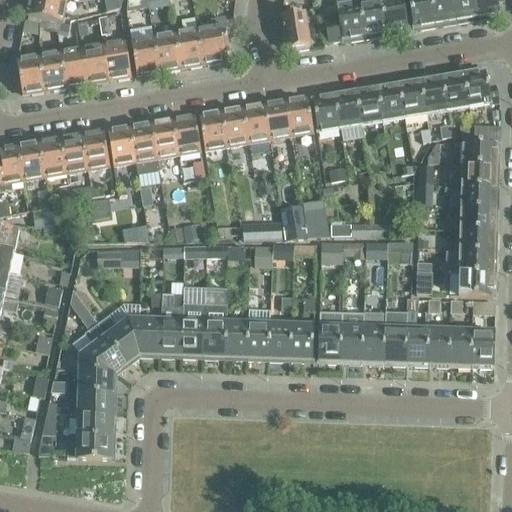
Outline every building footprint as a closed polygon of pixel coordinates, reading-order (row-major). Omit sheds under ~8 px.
[(45,22),(56,25),(61,26),(65,5),(40,0),(31,0),(30,6),(28,6),(26,16),(28,17),(28,19),(45,22)] [(103,0),(106,14),(121,11),(123,0),(103,0)] [(138,0),(128,2),(127,11),(148,7),(146,0),(138,0)] [(401,36),(401,33),(408,31),(403,0),(391,0),(381,2),(387,38),(401,36)] [(429,0),(408,0),(413,31),(421,30),(421,32),(435,30),(429,0)] [(451,0),(429,0),(435,30),(436,30),(436,27),(440,26),(442,26),(443,29),(456,27),(451,0)] [(474,0),(451,0),(456,27),(471,24),(471,21),(477,20),(474,0)] [(497,0),(498,0),(474,0),(477,20),(478,23),(493,21),(493,18),(500,17),(497,3),(498,3),(497,0)] [(387,38),(381,2),(359,5),(365,42),(380,39),(379,36),(386,35),(386,38),(387,38)] [(323,19),(328,46),(342,42),(350,41),(351,44),(365,42),(359,5),(337,9),(338,16),(323,19)] [(304,15),(281,19),(287,53),(297,51),(297,53),(308,52),(308,49),(310,49),(306,26),(308,23),(308,20),(305,18),(304,15)] [(101,39),(105,38),(111,37),(107,19),(96,22),(101,39)] [(57,33),(56,25),(45,22),(43,30),(57,33)] [(213,31),(196,33),(202,67),(207,66),(207,68),(220,66),(220,64),(225,63),(223,53),(228,52),(223,22),(211,24),(213,31)] [(25,23),(21,42),(39,46),(39,26),(25,23)] [(56,25),(57,33),(57,37),(67,40),(69,27),(61,26),(56,25)] [(87,36),(86,25),(77,27),(79,37),(87,36)] [(196,33),(174,37),(180,71),(189,69),(190,71),(201,70),(201,67),(202,67),(196,33)] [(174,37),(153,40),(158,74),(167,73),(168,75),(179,73),(179,71),(180,71),(174,37)] [(153,40),(131,44),(136,78),(146,76),(146,79),(157,77),(157,74),(158,74),(153,40)] [(124,46),(102,49),(108,83),(117,82),(117,84),(128,82),(128,80),(129,79),(124,46)] [(95,85),(96,87),(107,85),(106,83),(108,83),(102,49),(81,53),(87,87),(95,85)] [(81,53),(60,57),(65,90),(74,89),(74,91),(85,89),(85,87),(87,87),(81,53)] [(60,57),(38,61),(44,94),(52,92),(52,94),(64,92),(63,90),(65,90),(60,57)] [(16,64),(21,97),(31,96),(31,98),(42,95),(42,94),(44,94),(38,61),(16,64)] [(478,73),(464,75),(470,112),(499,107),(496,89),(489,90),(489,87),(488,87),(485,74),(478,75),(478,73)] [(456,76),(442,79),(448,115),(470,112),(464,75),(462,75),(463,78),(457,79),(456,76)] [(420,82),(420,85),(425,113),(426,118),(448,115),(442,79),(441,79),(442,81),(435,82),(435,80),(420,82)] [(413,83),(398,86),(403,113),(404,122),(426,118),(425,113),(420,85),(414,86),(413,83)] [(376,89),(380,113),(383,125),(404,122),(403,113),(398,86),(384,88),(385,90),(378,91),(378,89),(376,89)] [(356,95),(356,93),(355,93),(359,113),(362,129),(383,125),(380,113),(376,89),(363,92),(363,94),(356,95)] [(334,96),(336,113),(340,132),(362,129),(359,113),(355,93),(341,95),(341,98),(335,99),(334,96)] [(313,102),(318,135),(328,134),(329,140),(341,138),(340,132),(336,113),(334,96),(319,98),(320,101),(313,102)] [(287,104),(287,107),(288,113),(292,140),(314,136),(308,103),(299,105),(299,102),(287,104)] [(266,110),(266,113),(270,143),(271,143),(292,140),(288,113),(287,107),(277,108),(277,106),(266,108),(266,110)] [(244,111),(244,113),(249,147),(251,147),(253,158),(272,155),(271,143),(270,143),(266,113),(266,110),(255,112),(255,109),(244,111)] [(244,111),(221,115),(227,150),(249,147),(244,113),(244,111)] [(227,150),(221,115),(199,118),(205,154),(227,150)] [(186,120),(174,122),(175,124),(173,125),(178,158),(201,155),(195,121),(186,123),(186,120)] [(164,124),(153,126),(153,128),(151,128),(156,162),(178,158),(173,125),(165,126),(164,124)] [(472,125),(458,127),(461,141),(473,141),(472,125)] [(135,166),(137,177),(158,174),(156,162),(151,128),(143,130),(143,128),(131,130),(131,132),(129,132),(135,166)] [(475,128),(474,141),(500,142),(501,129),(475,128)] [(441,130),(443,142),(453,140),(451,129),(441,130)] [(108,136),(113,169),(135,166),(129,132),(122,133),(121,131),(109,133),(110,136),(108,136)] [(431,143),(429,132),(420,134),(422,145),(431,143)] [(83,140),(82,140),(87,173),(109,170),(104,136),(95,138),(95,136),(83,137),(83,140)] [(62,143),(60,143),(66,177),(87,173),(82,140),(73,141),(73,139),(61,141),(62,143)] [(40,147),(39,147),(45,180),(66,177),(60,143),(52,145),(51,143),(40,145),(40,147)] [(497,146),(464,145),(463,167),(500,168),(500,154),(497,154),(497,146)] [(19,150),(17,151),(23,184),(44,181),(39,147),(30,148),(29,146),(18,148),(19,150)] [(435,147),(428,156),(428,166),(439,166),(440,147),(435,147)] [(0,194),(11,193),(10,186),(23,184),(17,151),(14,151),(14,149),(3,151),(3,153),(0,153),(0,156),(1,164),(0,164),(0,194)] [(204,178),(202,165),(194,167),(196,180),(204,178)] [(500,168),(463,167),(463,189),(500,190),(500,175),(497,175),(497,169),(500,169),(500,168)] [(409,168),(399,170),(400,178),(410,175),(409,168)] [(433,170),(423,170),(421,176),(420,188),(432,188),(433,170)] [(348,183),(345,171),(328,174),(331,186),(348,183)] [(68,188),(60,189),(62,202),(70,200),(68,188)] [(432,206),(432,188),(420,188),(419,206),(432,206)] [(89,189),(80,191),(82,202),(82,203),(91,201),(89,189)] [(500,190),(463,189),(462,211),(499,212),(499,197),(496,197),(496,191),(500,191),(500,190)] [(91,192),(93,200),(104,198),(102,190),(91,192)] [(141,192),(142,195),(145,209),(153,207),(150,190),(141,192)] [(331,190),(322,191),(324,202),(333,200),(331,190)] [(47,193),(39,194),(40,200),(42,212),(50,211),(48,198),(47,193)] [(0,202),(0,220),(12,218),(10,206),(0,202)] [(109,202),(94,205),(88,206),(92,224),(112,220),(109,202)] [(419,210),(419,224),(428,224),(429,210),(419,210)] [(496,213),(499,213),(499,212),(462,211),(461,232),(498,234),(499,219),(496,219),(496,213)] [(302,212),(280,215),(285,242),(307,241),(304,219),(303,215),(302,212)] [(324,212),(303,215),(304,219),(307,241),(329,241),(324,212)] [(35,230),(52,228),(60,226),(58,213),(32,218),(35,230)] [(331,227),(331,241),(352,241),(352,227),(331,227)] [(387,241),(387,239),(387,228),(352,227),(352,241),(387,241)] [(183,230),(185,243),(201,240),(199,228),(183,230)] [(242,228),(217,229),(217,240),(242,240),(242,228)] [(242,240),(242,243),(258,243),(257,228),(242,228),(242,240)] [(0,252),(14,255),(19,233),(0,229),(0,252)] [(173,245),(184,243),(181,230),(170,232),(173,245)] [(461,255),(498,256),(498,255),(494,255),(495,248),(498,248),(498,234),(461,232),(461,255)] [(417,252),(418,252),(427,252),(427,242),(417,242),(417,252)] [(413,246),(388,246),(388,256),(401,256),(401,267),(412,267),(413,246)] [(342,267),(342,259),(342,247),(320,247),(320,267),(342,267)] [(366,247),(342,247),(342,259),(354,259),(354,262),(366,262),(366,247)] [(315,258),(315,249),(302,250),(302,258),(315,258)] [(186,250),(164,250),(164,261),(185,261),(186,250)] [(185,261),(208,261),(208,250),(186,250),(185,261)] [(208,261),(229,262),(229,250),(208,250),(208,261)] [(229,250),(229,262),(247,262),(247,250),(229,250)] [(273,251),(254,250),(253,271),(272,271),(273,251)] [(0,274),(10,277),(14,255),(0,252),(0,274)] [(120,255),(97,256),(98,272),(120,271),(120,255)] [(441,268),(441,276),(460,276),(460,278),(497,279),(497,277),(494,277),(494,272),(494,270),(497,270),(498,256),(461,255),(461,256),(446,255),(445,268),(441,268)] [(140,275),(140,257),(122,258),(123,275),(140,275)] [(418,266),(417,276),(431,276),(432,266),(418,266)] [(0,297),(5,298),(10,277),(0,274),(0,297)] [(62,275),(60,287),(67,289),(70,276),(62,275)] [(497,279),(460,278),(460,298),(493,299),(493,292),(497,292),(497,279)] [(185,288),(184,306),(228,309),(229,291),(185,288)] [(431,288),(417,288),(416,297),(431,297),(431,288)] [(81,376),(117,377),(125,372),(123,370),(127,367),(97,327),(74,293),(71,308),(90,333),(97,328),(106,341),(102,344),(93,332),(87,337),(95,349),(81,359),(81,376)] [(386,332),(372,331),(372,317),(374,317),(375,305),(374,305),(374,294),(365,294),(364,317),(363,365),(372,365),(372,367),(383,368),(383,366),(384,366),(386,332)] [(0,321),(2,313),(16,316),(18,306),(4,303),(5,298),(0,297),(0,321)] [(152,309),(162,310),(163,297),(152,297),(152,309)] [(183,310),(184,309),(184,298),(174,298),(174,310),(183,310)] [(283,314),(293,314),(293,302),(283,302),(283,314)] [(315,315),(316,302),(306,302),(305,314),(315,315)] [(418,303),(412,303),(408,303),(408,315),(418,315),(418,303)] [(440,304),(430,303),(429,315),(439,316),(440,304)] [(463,305),(452,304),(451,316),(462,317),(463,305)] [(474,317),(495,318),(495,306),(474,305),(474,317)] [(183,310),(183,325),(182,359),(184,359),(183,361),(195,362),(196,359),(203,360),(205,310),(184,309),(183,310)] [(205,310),(203,360),(205,360),(205,362),(217,363),(217,360),(226,360),(227,326),(227,310),(205,310)] [(43,324),(55,327),(58,315),(45,312),(43,324)] [(342,330),(343,316),(321,315),(320,329),(319,363),(328,364),(328,366),(339,367),(340,364),(341,364),(342,330)] [(343,316),(342,330),(341,364),(350,365),(349,367),(362,368),(362,365),(363,365),(364,317),(343,316)] [(109,318),(97,327),(127,367),(131,364),(133,366),(141,360),(142,323),(129,323),(118,331),(109,318)] [(386,318),(386,332),(384,366),(393,366),(393,369),(403,369),(403,366),(406,366),(407,333),(395,332),(396,318),(386,318)] [(162,324),(142,323),(141,360),(152,361),(152,357),(160,358),(162,324)] [(182,359),(183,325),(162,324),(160,358),(162,358),(162,360),(174,361),(174,358),(182,359)] [(249,327),(227,326),(226,360),(227,360),(227,363),(239,363),(239,360),(247,361),(249,327)] [(249,327),(247,361),(249,361),(249,364),(261,364),(261,361),(269,362),(271,328),(249,327)] [(292,329),(271,328),(269,362),(271,362),(271,365),(282,365),(282,362),(291,363),(292,329)] [(292,329),(291,363),(293,363),(292,366),(304,366),(304,363),(314,363),(315,329),(292,329)] [(427,370),(427,367),(429,333),(407,333),(406,366),(415,367),(415,369),(427,370)] [(451,334),(429,333),(427,367),(437,367),(437,370),(449,370),(449,368),(450,368),(451,334)] [(471,368),(472,369),(473,335),(451,334),(450,368),(459,368),(459,371),(471,371),(471,368)] [(495,336),(473,335),(472,369),(481,369),(481,371),(493,372),(493,369),(494,369),(495,336)] [(48,358),(52,341),(40,339),(36,355),(48,358)] [(16,365),(4,362),(2,370),(14,372),(16,365)] [(81,376),(80,396),(114,397),(114,389),(117,389),(117,377),(81,376)] [(37,379),(33,399),(44,402),(48,382),(37,379)] [(52,395),(66,396),(66,386),(54,385),(52,395)] [(114,397),(80,396),(80,418),(113,419),(114,410),(116,410),(117,399),(114,398),(114,397)] [(30,400),(28,412),(36,413),(39,401),(30,400)] [(49,408),(47,417),(55,418),(55,408),(49,408)] [(47,417),(42,438),(52,438),(55,438),(55,418),(47,417)] [(80,418),(79,440),(112,441),(113,432),(115,432),(116,420),(113,420),(113,419),(80,418)] [(35,423),(26,421),(21,440),(31,442),(35,423)] [(12,456),(28,457),(30,444),(15,440),(12,456)] [(112,441),(79,440),(79,453),(65,452),(65,460),(78,460),(78,462),(112,463),(112,454),(115,454),(115,442),(112,442),(112,441)] [(39,458),(39,460),(40,460),(41,460),(41,459),(51,459),(52,449),(40,449),(39,455),(39,458)]
